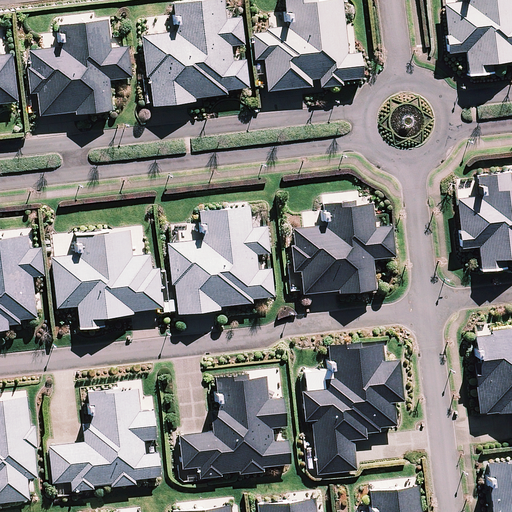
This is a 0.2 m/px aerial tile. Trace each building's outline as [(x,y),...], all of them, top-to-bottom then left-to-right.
[(225,20),(222,0),(196,0),(179,2),(182,32),(146,37),(154,104),(195,99),(195,95),(247,89),(244,58),(230,60),(228,45),(239,43),(236,18),(225,20)] [(265,58),(269,91),(309,86),(308,77),(321,76),(322,85),(361,80),(358,54),(345,56),(338,0),(329,0),(314,2),(313,0),(285,0),(288,26),(255,30),(258,59),(265,58)] [(511,0),(466,0),(467,4),(444,7),(450,52),(464,51),(467,74),(493,71),(492,61),(511,58),(511,0)] [(109,48),(105,20),(65,24),(67,46),(28,50),(36,117),(110,108),(107,79),(130,76),(126,46),(109,48)] [(0,48),(0,101),(14,100),(8,48),(0,48)] [(457,202),(462,245),(477,244),(479,265),(504,262),(503,256),(511,254),(511,171),(480,175),(483,199),(457,202)] [(299,272),(301,293),(374,285),(371,258),(393,255),(390,226),(374,228),(371,201),(356,203),(356,201),(323,204),(326,226),(295,230),(296,244),(291,245),(294,273),(299,272)] [(171,243),(179,313),(221,308),(220,304),(253,301),(252,295),(273,292),(271,270),(257,272),(255,252),(268,251),(265,225),(250,227),(247,206),(200,212),(203,239),(171,243)] [(83,254),(54,257),(59,304),(78,302),(81,327),(102,324),(101,313),(162,306),(157,269),(149,270),(147,254),(132,256),(129,231),(81,236),(83,254)] [(28,250),(26,235),(0,238),(0,328),(6,328),(5,318),(34,315),(29,275),(41,274),(38,248),(28,250)] [(511,324),(471,329),(481,411),(511,408),(511,412),(511,324)] [(302,388),(311,470),(357,465),(353,434),(392,429),(389,404),(405,403),(400,362),(381,364),(379,344),(331,349),(335,384),(302,388)] [(283,423),(280,400),(267,402),(264,377),(248,379),(247,371),(220,374),(225,411),(213,412),(215,433),(183,436),(186,469),(200,467),(201,478),(264,471),(263,465),(287,462),(285,442),(272,443),(270,424),(283,423)] [(154,436),(151,413),(138,415),(135,390),(119,392),(118,385),(91,388),(95,424),(84,426),(86,442),(53,446),(58,482),(71,480),(72,491),(135,484),(135,478),(159,475),(156,455),(143,457),(141,438),(154,436)] [(39,475),(30,396),(0,399),(0,499),(28,497),(25,476),(39,475)] [(511,511),(511,459),(487,462),(493,510),(486,511),(511,511)] [(418,511),(415,483),(371,488),(373,511),(418,511)] [(316,511),(314,496),(260,502),(261,511),(316,511)]
